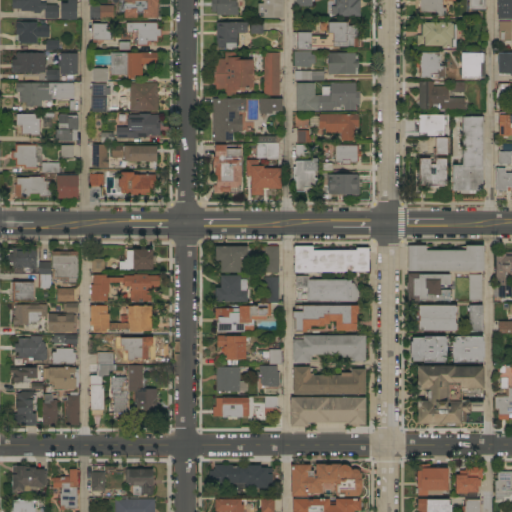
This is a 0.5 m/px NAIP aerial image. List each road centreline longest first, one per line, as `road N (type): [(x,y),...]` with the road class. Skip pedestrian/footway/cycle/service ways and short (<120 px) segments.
road 1 (residential): [(185,511),(184,0)]
road 2 (tertiary): [(0,224),(511,225)]
road 3 (residential): [(387,446),(388,0)]
road 4 (residential): [(0,448),(387,446)]
road 5 (residential): [(387,446),(511,445)]
